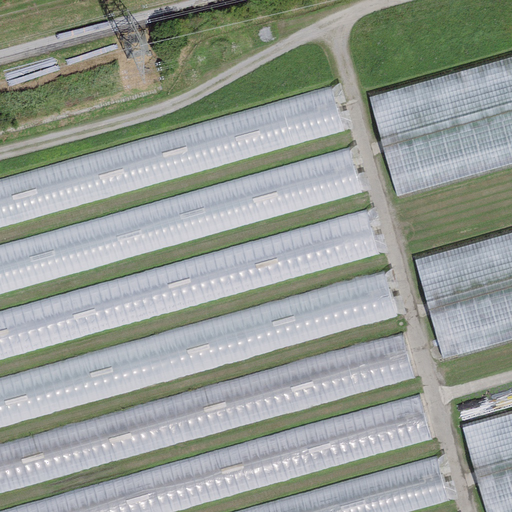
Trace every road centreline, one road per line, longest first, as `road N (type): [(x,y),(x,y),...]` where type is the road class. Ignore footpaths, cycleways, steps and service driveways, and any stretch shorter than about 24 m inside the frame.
road 1 (track): [(334,22),(469,511)]
road 2 (track): [(369,6),(191,97),(0,150)]
road 3 (unclassified): [(198,0),(0,52)]
